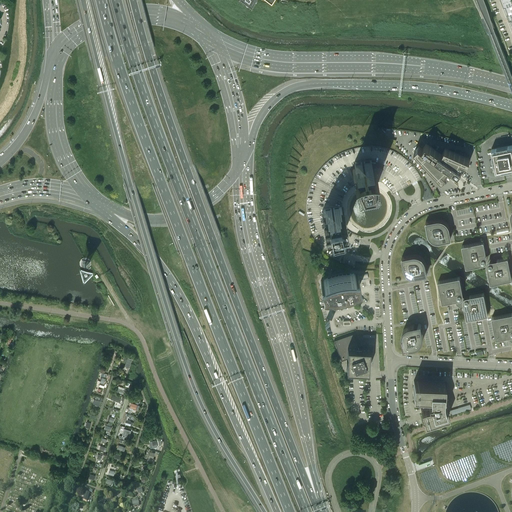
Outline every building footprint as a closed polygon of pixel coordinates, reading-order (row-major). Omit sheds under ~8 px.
[(504,7),(505,6),(507,10),(508,14),(507,15),(507,14),(509,21),(509,20),(510,20),(511,24),(511,0),(500,0),(501,2),(504,7)] [(424,149),(423,150),(419,146),(414,150),(442,180),(447,175),(445,174),(447,171),(449,173),(450,170),(449,169),(450,168),(458,174),(462,169),(461,168),(464,163),(468,165),(470,159),(445,148),(442,154),(444,154),(443,155),(426,143),(423,149),(424,149)] [(511,144),(491,149),(496,170),(511,167),(511,144)] [(354,167),(352,168),(356,184),(358,184),(358,186),(376,182),(376,180),(377,180),(378,180),(377,179),(379,179),(381,175),(383,168),(379,167),(379,166),(376,166),(375,165),(374,164),(373,163),(372,163),(371,163),(371,160),(354,164),(355,166),(354,167)] [(327,230),(327,232),(346,228),(345,226),(347,226),(343,207),(342,208),(341,206),(323,210),(323,211),(321,212),(325,230),(327,230)] [(451,238),(450,231),(449,227),(449,226),(449,225),(448,225),(448,224),(447,223),(447,222),(446,222),(445,221),(444,220),(443,220),(442,219),(441,219),(440,219),(439,219),(438,219),(437,219),(426,221),(428,232),(428,233),(428,234),(429,235),(430,236),(430,237),(431,238),(432,238),(432,239),(433,239),(434,240),(435,240),(436,240),(437,240),(438,241),(439,241),(440,241),(440,240),(451,238)] [(462,245),(465,262),(466,267),(481,264),(484,263),(485,262),(486,262),(486,261),(486,260),(487,260),(487,259),(485,252),(486,252),(483,241),(462,245)] [(416,276),(417,276),(428,274),(425,263),(425,262),(425,261),(424,260),(424,259),(423,259),(423,258),(422,257),(421,256),(420,256),(419,255),(418,255),(417,255),(417,254),(416,254),(415,254),(414,254),(413,254),(402,257),(404,268),(404,269),(405,269),(405,270),(405,271),(406,272),(406,273),(407,273),(408,274),(409,274),(409,275),(410,275),(411,276),(412,276),(413,276),(414,276),(415,276),(416,276)] [(508,257),(497,259),(497,260),(490,261),(489,261),(489,262),(488,262),(488,263),(487,263),(487,264),(487,265),(488,268),(490,283),(508,279),(508,280),(509,281),(509,282),(510,283),(511,284),(511,282),(511,281),(510,280),(510,279),(511,279),(508,257)] [(324,280),(320,282),(322,286),(323,288),(322,292),(326,292),(326,293),(329,293),(331,293),(333,293),(335,293),(337,293),(339,292),(341,292),(343,292),(345,291),(347,291),(349,290),(351,289),(353,289),(355,288),(357,287),(356,286),(360,284),(358,281),(358,279),(358,275),(354,274),(352,273),(350,273),(348,274),(346,274),(344,274),(342,274),(339,274),(337,275),(335,275),(333,276),(331,277),(329,277),(328,278),(326,279),(324,280)] [(462,291),(460,277),(438,281),(442,302),(455,300),(456,301),(456,302),(457,304),(457,305),(458,305),(458,306),(459,306),(459,305),(460,305),(461,306),(463,306),(464,306),(467,319),(488,314),(484,293),(469,296),(465,297),(465,296),(464,296),(463,295),(462,291)] [(511,312),(508,314),(492,317),(496,338),(509,336),(509,337),(510,338),(511,340),(511,341),(511,342),(511,341),(511,312)] [(404,349),(415,346),(416,346),(417,346),(418,345),(419,344),(420,344),(421,343),(421,342),(422,342),(422,341),(423,340),(423,339),(423,338),(423,337),(424,336),(424,335),(423,334),(421,323),(410,325),(409,325),(408,326),(407,326),(406,327),(405,327),(405,328),(404,329),(403,330),(403,331),(402,332),(402,333),(402,334),(402,335),(402,336),(402,337),(402,338),(404,349)] [(346,368),(355,369),(369,369),(369,355),(370,347),(361,347),(359,347),(354,333),(334,340),(341,360),(347,358),(348,358),(348,360),(347,360),(346,368)] [(443,397),(443,396),(444,396),(445,382),(414,380),(413,394),(421,395),(421,398),(423,400),(422,400),(422,401),(422,402),(423,403),(422,405),(423,408),(421,409),(425,422),(431,420),(449,415),(445,401),(444,402),(443,400),(444,400),(444,399),(444,398),(443,398),(443,397)] [(470,404),(450,410),(452,414),(471,408),(470,404)] [(124,427),(122,434),(129,436),(131,430),(124,427)]
